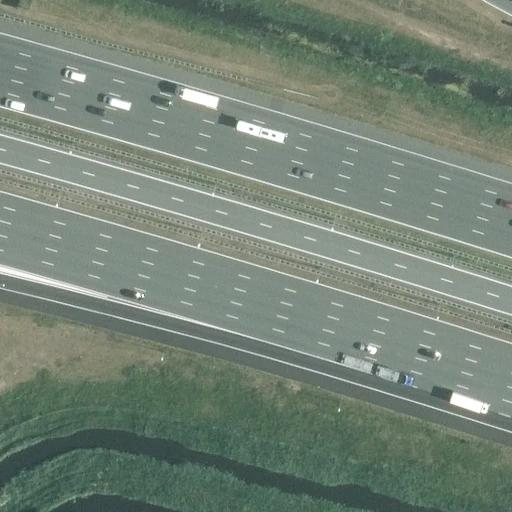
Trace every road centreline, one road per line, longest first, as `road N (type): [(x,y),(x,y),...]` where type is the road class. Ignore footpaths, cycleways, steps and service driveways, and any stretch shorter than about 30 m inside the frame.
road 1 (motorway): [(511,224),(0,71)]
road 2 (motorway): [(0,151),(511,302)]
road 3 (motorway): [(0,232),(397,349)]
road 4 (motorway): [(0,275),(397,349)]
road 5 (motorway): [(397,349),(511,387)]
